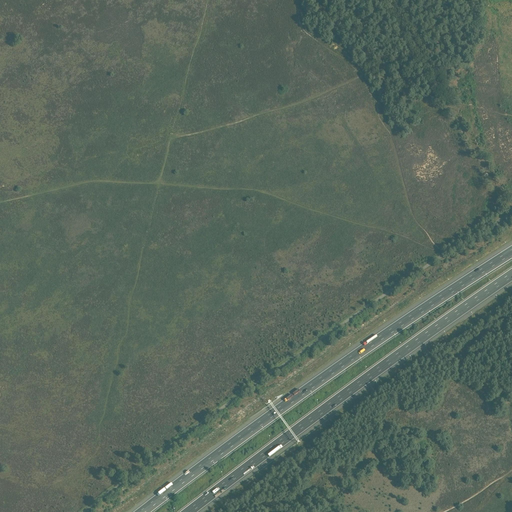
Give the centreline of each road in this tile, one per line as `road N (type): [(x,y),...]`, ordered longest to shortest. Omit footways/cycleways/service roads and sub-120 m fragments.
road 1 (motorway): [(511,251),(143,511)]
road 2 (motorway): [(188,511),(511,274)]
